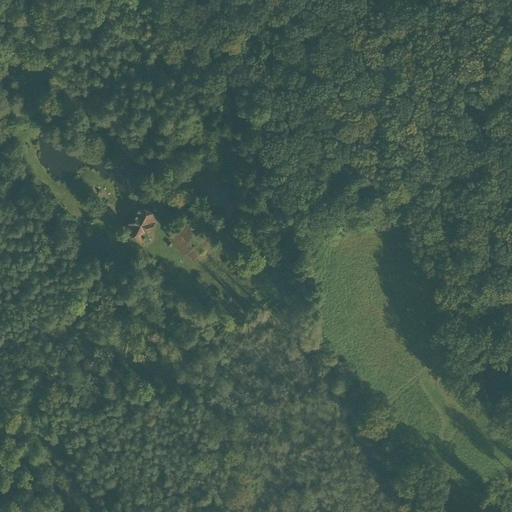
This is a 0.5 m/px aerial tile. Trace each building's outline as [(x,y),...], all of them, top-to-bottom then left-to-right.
[(191,184),(197,192),(222,175),(216,166),(191,184)] [(192,196),(197,192),(191,184),(186,187),(192,196)] [(125,233),(143,242),(158,214),(140,205),(125,233)] [(198,244),(200,242),(184,224),(170,235),(186,254),(188,252),(198,244)] [(198,244),(188,252),(193,258),(203,250),(198,244)] [(158,267),(164,272),(167,268),(161,263),(158,267)]
